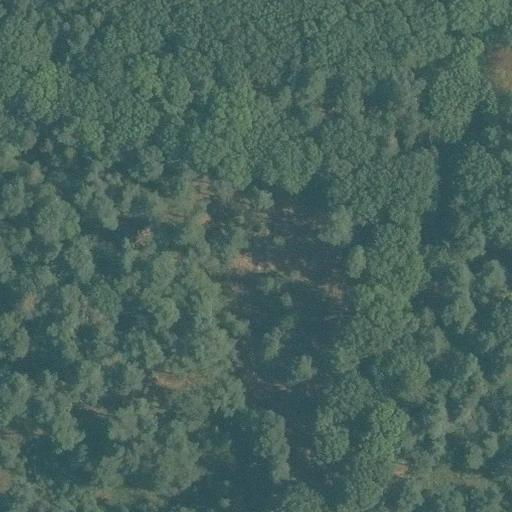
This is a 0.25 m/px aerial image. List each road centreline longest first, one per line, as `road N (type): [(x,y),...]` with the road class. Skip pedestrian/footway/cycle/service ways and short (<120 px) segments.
road 1 (track): [(0,57),(445,175)]
road 2 (track): [(445,175),(330,511)]
road 3 (track): [(506,0),(445,175)]
